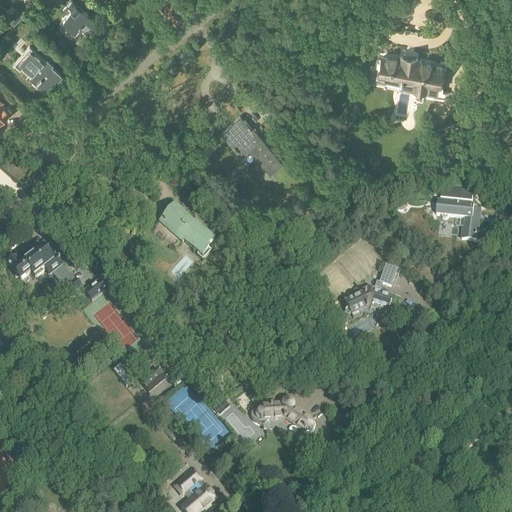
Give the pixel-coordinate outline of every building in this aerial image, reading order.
[(184,0),(155,0),(176,22),(186,14),(182,9),(188,4),(184,0)] [(98,25),(83,11),(72,1),(63,10),(67,14),(61,22),(73,33),(78,27),(88,36),(94,30),(98,25)] [(21,17),(15,12),(7,21),(13,26),(21,17)] [(33,32),(24,24),(22,22),(14,30),(25,41),(33,32)] [(46,59),(45,59),(30,45),(15,62),(15,63),(20,68),(21,67),(30,75),(30,76),(45,90),(46,90),(55,80),(56,80),(61,75),(60,74),(61,74),(52,65),(52,64),(46,59)] [(410,89),(423,91),(423,93),(441,96),(446,64),(429,61),(428,64),(419,62),(419,59),(399,56),(399,59),(381,56),(377,79),(411,85),(410,89)] [(0,123),(10,112),(2,104),(3,103),(0,99),(0,123)] [(283,165),(245,119),(243,120),(240,116),(220,132),(221,133),(220,134),(246,166),(255,159),(269,176),(283,165)] [(471,198),(466,192),(450,190),(444,195),(443,201),(461,203),(463,203),(470,204),(471,198)] [(172,203),(160,218),(159,219),(162,221),(159,224),(160,225),(157,228),(164,234),(162,237),(174,248),(179,242),(182,244),(184,243),(202,259),(209,251),(207,249),(214,241),(200,229),(202,226),(195,220),(193,223),(175,207),(175,206),(172,203)] [(439,203),(437,217),(441,217),(466,220),(464,230),(463,230),(462,241),(478,243),(481,211),(474,210),(474,207),(463,206),(463,203),(461,203),(461,205),(442,204),(439,203)] [(15,259),(6,266),(7,267),(13,275),(13,278),(15,280),(18,281),(20,284),(30,276),(33,280),(34,279),(35,280),(45,273),(49,279),(51,277),(60,288),(68,299),(81,288),(76,281),(75,282),(64,267),(62,268),(55,259),(52,262),(43,252),(41,249),(35,254),(32,250),(17,261),(15,259)] [(391,287),(397,269),(386,266),(379,284),(377,283),(374,290),(369,288),(362,291),(363,293),(343,303),(351,319),(364,313),(365,313),(371,310),(386,315),(391,300),(380,296),(381,292),(380,292),(380,291),(382,292),(384,288),(382,288),(383,285),(390,288),(391,287)] [(92,304),(108,291),(100,280),(84,293),(92,304)] [(156,364),(164,358),(159,351),(151,357),(151,356),(139,366),(144,372),(156,363),(156,364)] [(204,365),(213,358),(208,353),(200,360),(204,365)] [(219,362),(215,358),(215,357),(201,370),(203,372),(206,369),(209,371),(216,366),(215,365),(219,362)] [(166,378),(166,377),(159,369),(140,385),(148,394),(166,378)] [(219,407),(224,403),(219,398),(215,401),(219,407)] [(251,414),(250,416),(251,418),(251,420),(252,422),(253,423),(255,425),(256,426),(258,427),(260,427),(262,427),(263,432),(276,431),(277,432),(278,434),(279,435),(281,435),(283,435),(284,434),(286,434),(298,442),(303,435),(304,436),(305,436),(306,435),(307,435),(309,435),(311,435),(312,434),(313,433),(314,431),(314,429),(314,428),(314,427),(314,426),(313,425),(314,423),(308,418),(295,409),(295,408),(295,407),(295,406),(295,405),(294,403),(293,402),(292,401),(291,400),(290,399),(288,399),(287,400),(285,400),(283,401),(282,402),(281,404),(280,406),(261,407),(260,406),(259,406),(257,406),(255,407),(254,409),(252,410),(251,412),(251,414)] [(24,457),(28,463),(36,458),(27,442),(17,447),(24,457)] [(181,481),(173,488),(182,499),(184,497),(188,501),(179,509),(181,511),(203,511),(204,511),(205,511),(211,508),(210,506),(217,500),(205,486),(204,488),(200,484),(203,482),(192,469),(179,479),(181,481)]
